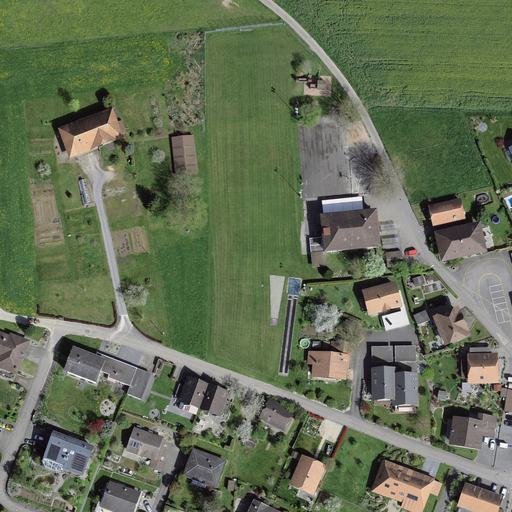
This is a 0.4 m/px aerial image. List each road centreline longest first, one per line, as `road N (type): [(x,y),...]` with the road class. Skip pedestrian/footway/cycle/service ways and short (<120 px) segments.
road 1 (residential): [(511,481),(127,341),(54,326)]
road 2 (residential): [(511,349),(433,260),(344,84),(265,0)]
road 3 (residential): [(54,326),(2,476),(0,494),(18,511)]
road 4 (track): [(91,163),(127,341)]
